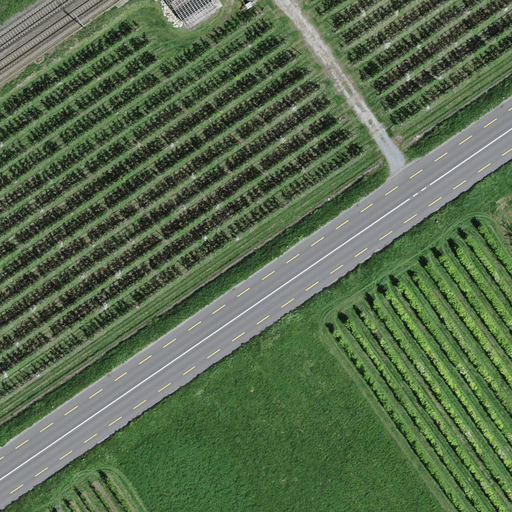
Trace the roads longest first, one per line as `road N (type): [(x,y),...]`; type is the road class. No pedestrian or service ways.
road 1 (primary): [(511,113),(0,468)]
road 2 (primary): [(0,489),(511,139)]
